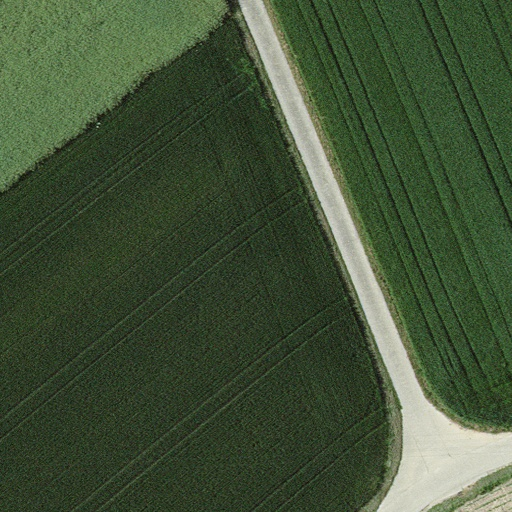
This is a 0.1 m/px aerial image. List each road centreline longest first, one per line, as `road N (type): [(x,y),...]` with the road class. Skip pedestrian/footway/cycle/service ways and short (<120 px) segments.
road 1 (track): [(442,467),(248,0)]
road 2 (track): [(511,439),(442,467),(387,511)]
